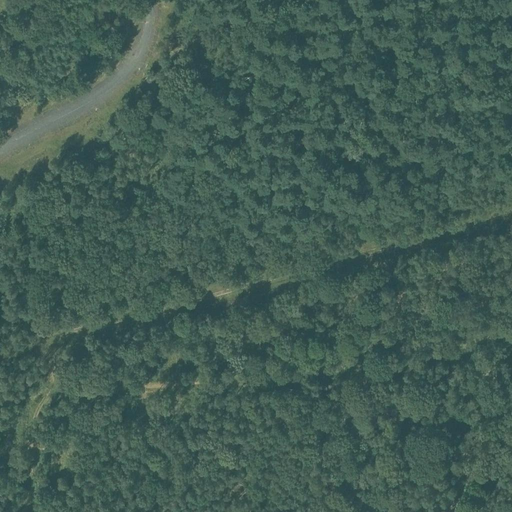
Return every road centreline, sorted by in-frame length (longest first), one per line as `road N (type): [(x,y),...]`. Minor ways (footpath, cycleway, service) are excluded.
road 1 (track): [(511,206),(0,347)]
road 2 (track): [(511,322),(444,352),(377,367),(48,387)]
road 3 (track): [(29,511),(30,421),(58,366),(50,333)]
